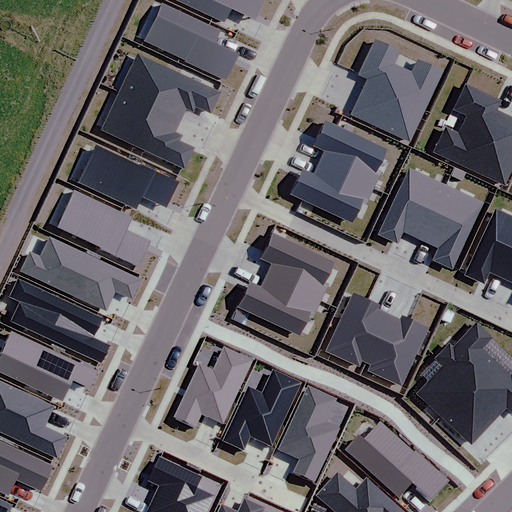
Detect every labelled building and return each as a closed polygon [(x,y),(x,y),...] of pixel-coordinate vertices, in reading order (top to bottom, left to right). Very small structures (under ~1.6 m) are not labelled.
[(260,0),(175,0),(221,21),(228,6),(252,17),(260,0)] [(218,29),(160,3),(142,42),(224,79),(235,54),(211,43),(218,29)] [(397,50),(372,39),(356,74),(366,79),(350,114),(407,140),(439,70),(416,59),(410,72),(391,63),(397,50)] [(117,92),(177,119),(183,107),(190,111),(192,105),(207,112),(217,90),(135,53),(117,92)] [(498,100),(463,84),(452,108),(466,115),(458,132),(444,126),(432,151),(502,183),(511,160),(511,117),(494,109),(498,100)] [(177,119),(117,92),(100,129),(182,166),(190,148),(176,141),(178,136),(171,132),(177,119)] [(323,150),(317,162),(371,187),(376,175),(372,173),(383,149),(323,121),(312,145),(323,150)] [(174,182),(93,145),(76,182),(134,208),(140,195),(163,206),(174,182)] [(365,198),(371,187),(317,162),(312,173),(300,168),(288,194),(349,221),(361,196),(365,198)] [(419,238),(444,185),(407,168),(377,234),(394,242),(400,230),(419,238)] [(444,185),(419,238),(437,247),(432,259),(450,268),(481,202),(444,185)] [(128,216),(72,190),(55,228),(134,264),(145,240),(122,230),(128,216)] [(505,279),(511,264),(511,216),(493,208),(463,274),(481,282),(487,270),(505,279)] [(264,275),(318,299),(326,284),(321,282),(331,260),(270,233),(259,257),(270,262),(264,275)] [(28,252),(19,271),(104,309),(113,290),(129,298),(138,279),(48,238),(39,257),(28,252)] [(318,299),(264,275),(259,287),(247,282),(236,306),(297,334),(306,314),(311,316),(318,299)] [(99,317),(16,279),(8,296),(19,301),(10,322),(98,362),(106,345),(89,337),(99,317)] [(357,365),(359,360),(364,362),(387,314),(375,309),(377,305),(351,293),(324,351),(357,365)] [(397,319),(387,314),(364,362),(368,364),(365,370),(398,385),(426,326),(399,314),(397,319)] [(415,392),(469,442),(503,407),(511,414),(511,357),(475,322),(452,347),(448,343),(434,358),(441,365),(415,392)] [(93,370),(10,332),(0,353),(0,372),(60,399),(69,378),(86,386),(93,370)] [(199,366),(174,419),(194,428),(200,415),(222,425),(252,363),(224,350),(213,373),(199,366)] [(248,388),(223,442),(242,451),(249,438),(271,448),(301,385),(273,372),(262,395),(248,388)] [(51,405),(0,382),(0,432),(54,457),(63,436),(41,427),(51,405)] [(335,401),(308,388),(279,450),(301,461),(294,475),(314,484),(338,432),(323,425),(335,401)] [(412,454),(379,424),(363,443),(357,438),(346,451),(399,498),(412,484),(431,502),(448,483),(414,453),(412,454)] [(49,464),(0,442),(0,491),(6,494),(13,478),(37,489),(49,464)] [(148,511),(206,511),(213,498),(195,490),(200,479),(159,461),(149,482),(160,487),(148,511)] [(336,475),(317,497),(334,511),(400,511),(366,481),(356,493),(336,475)] [(5,511),(9,504),(0,500),(0,511),(5,511)] [(262,511),(264,510),(245,501),(239,511),(231,511),(221,508),(219,511),(262,511)]
